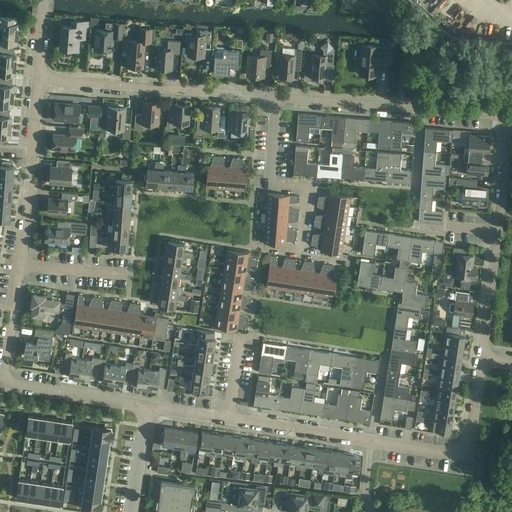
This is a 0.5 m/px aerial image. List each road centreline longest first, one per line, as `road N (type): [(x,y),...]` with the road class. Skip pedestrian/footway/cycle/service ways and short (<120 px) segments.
road 1 (residential): [(275,97),(36,79)]
road 2 (residential): [(302,253),(307,186),(269,184),(275,97)]
road 3 (residential): [(371,443),(445,454),(461,449),(479,358)]
road 4 (residential): [(421,109),(275,97)]
road 5 (residential): [(146,406),(2,383)]
road 6 (residential): [(371,443),(229,420)]
road 7 (residential): [(479,358),(496,232)]
